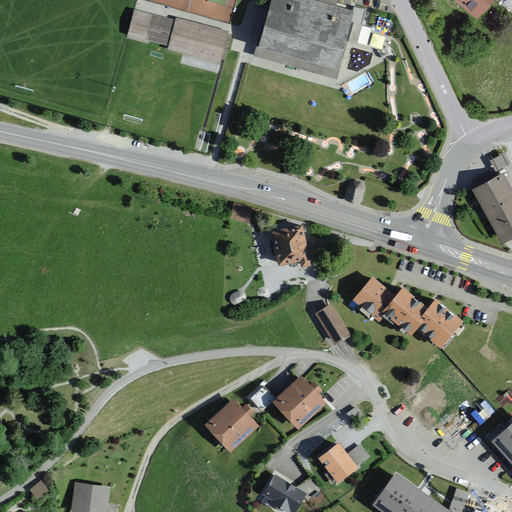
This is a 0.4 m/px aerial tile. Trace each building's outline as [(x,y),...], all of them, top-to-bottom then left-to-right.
[(353,14),(354,10),(316,0),(271,0),(259,48),(339,69),(348,38),(357,41),(364,17),(353,14)] [(495,0),(455,0),(480,20),(495,0)] [(176,20),(136,8),(128,35),(218,64),(228,33),(177,17),(176,20)] [(288,166),(287,173),(298,176),(300,169),(288,166)] [(511,181),(506,171),(473,189),(503,244),(511,238),(511,181)] [(356,181),(350,186),(346,199),(359,203),(363,189),(361,182),(356,181)] [(233,213),(253,218),(256,203),(237,199),(233,213)] [(275,231),(280,264),(302,261),(303,267),(312,266),(306,226),(275,231)] [(407,286),(398,296),(375,276),(355,299),(383,322),(389,315),(415,337),(422,328),(446,348),(469,321),(440,297),(432,307),(407,286)] [(317,314),(337,345),(352,335),(332,304),(317,314)] [(311,384),(302,376),(275,401),(300,428),(328,402),(320,394),(324,390),(315,380),(311,384)] [(274,399),(263,388),(251,400),(262,410),(274,399)] [(243,408),(234,399),(207,425),(232,452),(260,426),(252,417),(256,413),(247,404),(243,408)] [(363,416),(357,408),(349,415),(355,423),(363,416)] [(511,423),(491,442),(511,464),(511,423)] [(360,469),(341,444),(321,459),(341,483),(360,469)] [(448,511),(450,510),(397,472),(376,501),(390,511),(448,511)] [(298,511),(308,495),(276,477),(265,496),(294,511),(298,511)] [(37,492),(48,486),(43,479),(33,485),(37,492)] [(109,511),(112,488),(78,484),(74,511),(109,511)] [(461,511),(468,493),(458,489),(449,511),(461,511)]
